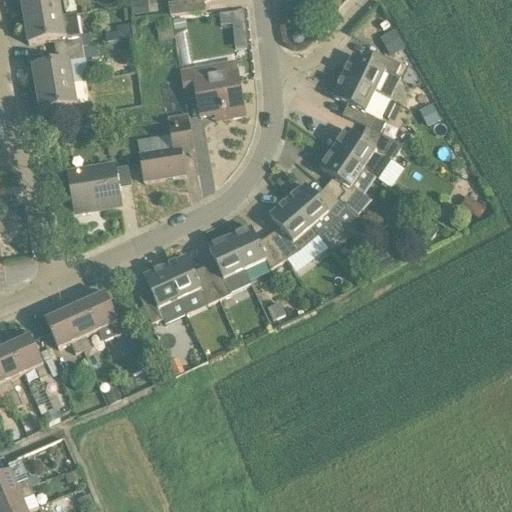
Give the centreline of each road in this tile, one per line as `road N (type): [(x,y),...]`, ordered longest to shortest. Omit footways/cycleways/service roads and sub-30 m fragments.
road 1 (residential): [(53,287),(227,209),(255,177),(273,135),(270,71)]
road 2 (residential): [(53,287),(32,175),(15,131),(0,1)]
road 3 (residential): [(370,0),(317,61),(270,71)]
